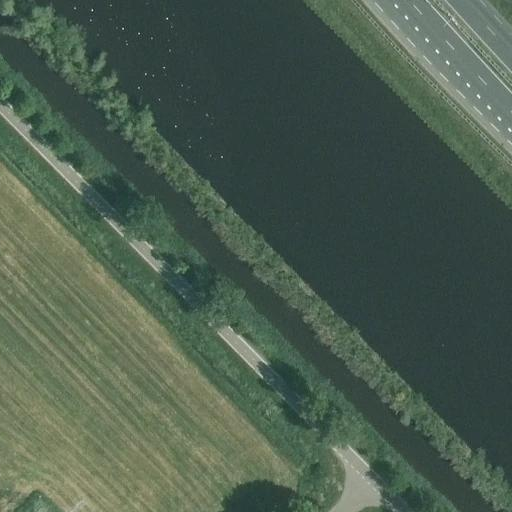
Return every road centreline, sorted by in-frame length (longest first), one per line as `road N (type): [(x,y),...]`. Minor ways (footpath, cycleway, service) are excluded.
road 1 (unclassified): [(0,102),(377,481)]
road 2 (trunk): [(409,0),(511,111)]
